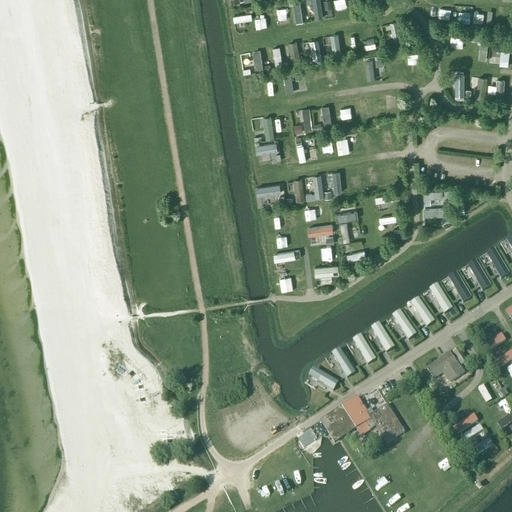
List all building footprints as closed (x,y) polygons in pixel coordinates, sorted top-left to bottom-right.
[(295,1),(295,21),(311,21),(310,10),(304,10),(304,0),(295,1)] [(313,0),(314,12),(324,12),(323,0),(313,0)] [(253,7),(255,29),(262,29),(261,7),(253,7)] [(274,9),(276,25),(283,24),(281,8),(274,9)] [(471,19),(472,10),(459,9),(459,19),(471,19)] [(479,11),(479,19),(492,20),(492,12),(479,11)] [(235,23),(251,20),(250,12),(233,14),(235,23)] [(390,22),(393,40),(399,39),(396,21),(390,22)] [(376,24),(369,25),(372,48),(379,47),(376,24)] [(330,36),(326,37),(327,47),(338,46),(337,32),(330,33),(330,36)] [(466,48),(467,38),(456,37),(455,46),(466,48)] [(318,38),(310,38),(310,56),(319,55),(318,38)] [(476,40),(473,51),(484,53),(486,42),(476,40)] [(299,52),(298,42),(291,43),(292,53),(299,52)] [(279,45),(273,46),(275,56),(282,55),(279,45)] [(259,48),(252,50),(256,67),(263,65),(259,48)] [(391,54),(383,54),(384,75),(392,75),(391,54)] [(508,67),(509,55),(500,55),(500,67),(508,67)] [(377,74),(385,72),(381,56),(373,57),(377,74)] [(410,57),(404,57),(406,78),(412,78),(410,57)] [(350,61),(343,62),(347,82),(354,80),(350,61)] [(331,65),(324,66),(326,86),(333,85),(331,65)] [(305,88),(313,88),(312,69),(304,69),(305,88)] [(269,96),(276,96),(274,76),(267,77),(269,96)] [(248,92),(266,90),(265,82),(247,83),(248,92)] [(492,86),(493,95),(503,94),(502,85),(492,86)] [(341,119),(351,119),(350,99),(340,99),(341,119)] [(322,104),(323,122),(331,121),(330,104),(322,104)] [(263,115),(267,134),(274,133),(269,113),(263,115)] [(293,127),(286,128),(289,148),(296,147),(293,127)] [(380,148),(387,147),(383,127),(376,129),(380,148)] [(364,133),(357,134),(358,152),(365,151),(364,133)] [(318,154),(333,152),(331,137),(316,139),(318,154)] [(348,137),(336,138),(338,154),(350,153),(348,137)] [(256,144),(259,157),(271,154),(272,161),(281,159),(280,150),(284,149),(282,138),(256,144)] [(304,143),(297,144),(299,161),(306,160),(304,143)] [(360,166),(353,168),(357,187),(364,186),(360,166)] [(392,168),(393,181),(401,181),(401,168),(392,168)] [(305,187),(314,188),(314,194),(320,194),(321,172),(313,172),(313,176),(306,175),(305,187)] [(302,176),(294,176),(295,195),(303,194),(302,176)] [(280,181),(256,184),(257,194),(281,190),(280,181)] [(332,192),(331,184),(324,185),(324,193),(332,192)] [(448,189),(423,189),(423,200),(442,199),(442,195),(449,194),(448,189)] [(376,203),(394,202),(394,193),(376,194),(376,203)] [(327,205),(307,206),(307,214),(327,213),(327,205)] [(428,206),(428,217),(446,217),(446,206),(428,206)] [(341,221),(357,219),(356,209),(340,210),(341,221)] [(399,214),(379,215),(380,223),(399,223),(399,214)] [(449,219),(443,222),(446,229),(453,226),(449,219)] [(309,235),(331,232),(330,223),(308,226),(309,235)] [(272,242),(291,239),(289,229),(271,232),(272,242)] [(332,242),(315,246),(317,254),(334,251),(332,242)] [(274,261),(295,260),(295,250),(274,251),(274,261)] [(495,251),(487,255),(489,258),(491,262),(492,262),(495,266),(495,268),(495,269),(501,279),(509,274),(495,251)] [(348,261),(355,260),(354,252),(347,252),(348,261)] [(315,264),(315,274),(339,273),(338,263),(315,264)] [(475,264),(468,269),(469,271),(469,272),(471,275),(472,275),(473,275),(476,280),(476,282),(482,292),(490,287),(475,264)] [(302,268),(276,269),(277,278),(302,277),(302,268)] [(457,275),(449,280),(451,282),(450,283),(452,287),(453,287),(454,286),(457,291),(457,293),(456,293),(462,303),(471,299),(457,275)] [(438,286),(430,291),(432,293),(431,294),(433,297),(434,297),(435,297),(438,302),(438,304),(444,314),(452,309),(438,286)] [(419,296),(411,302),(427,327),(435,321),(419,296)] [(400,313),(393,318),(394,321),(396,325),(397,325),(398,324),(401,329),(401,331),(408,341),(416,335),(400,313)] [(379,325),(372,330),(373,333),(375,337),(376,337),(377,336),(380,341),(380,343),(379,343),(386,353),(394,348),(379,325)] [(500,335),(481,347),(485,354),(504,341),(500,335)] [(361,338),(353,342),(355,345),(354,346),(357,349),(358,348),(361,353),(361,355),(367,365),(375,360),(361,338)] [(461,366),(463,365),(466,369),(470,367),(458,349),(452,353),(461,366)] [(340,351),(332,356),(334,358),(333,359),(336,362),(337,362),(340,367),(340,369),(346,379),(354,374),(340,351)] [(511,355),(510,352),(491,364),(495,371),(511,359),(511,355)] [(463,374),(459,368),(449,353),(443,356),(444,358),(427,370),(433,379),(443,373),(449,383),(463,374)] [(314,370),(310,378),(312,379),(312,380),(316,382),(316,381),(317,381),(322,383),(323,385),(323,386),(333,392),(338,383),(314,370)] [(510,389),(511,387),(511,370),(501,378),(510,389)] [(486,405),(492,402),(484,386),(477,390),(486,405)] [(320,422),(333,443),(356,429),(361,437),(376,427),(386,444),(404,433),(386,406),(373,414),(370,409),(366,412),(357,398),(320,422)] [(500,402),(486,410),(490,416),(504,408),(500,402)] [(504,433),(511,428),(511,414),(498,422),(504,433)] [(472,415),(453,427),(458,434),(477,422),(472,415)] [(470,431),(473,438),(484,433),(480,425),(470,431)] [(479,455),(494,447),(490,439),(474,447),(479,455)] [(395,444),(390,446),(395,458),(400,456),(395,444)]
